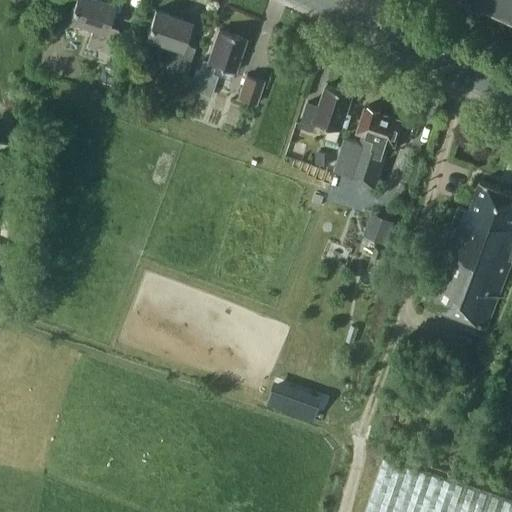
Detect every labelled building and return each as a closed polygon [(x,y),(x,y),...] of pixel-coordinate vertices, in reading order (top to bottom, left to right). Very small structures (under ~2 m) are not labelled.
[(116,29),(117,29),(105,25),(113,3),(104,0),(75,0),(70,16),(94,24),(87,43),(109,51),(109,50),(116,32),(116,29)] [(511,0),(472,0),(511,19),(511,0)] [(186,68),(193,46),(182,43),(189,20),(155,9),(146,34),(170,42),(164,61),(186,68)] [(238,57),(245,37),(218,28),(207,61),(202,59),(199,69),(196,68),(189,89),(210,96),(217,76),(212,73),(214,64),(222,66),(234,70),(235,67),(238,68),(241,58),(238,57)] [(116,73),(120,60),(110,57),(106,70),(116,73)] [(244,74),(237,96),(256,102),(263,80),(244,74)] [(346,123),(349,114),(345,113),(352,92),(326,84),(320,105),(307,101),(300,125),(312,129),(315,120),(340,128),(342,122),(346,123)] [(394,143),(402,118),(379,111),(380,108),(368,104),(367,107),(365,106),(357,130),(362,132),(358,145),(347,178),(374,187),(389,141),(394,143)] [(330,151),(314,150),(314,164),(330,164),(330,151)] [(511,191),(479,179),(468,209),(458,206),(422,301),(486,325),(511,255),(511,191)] [(377,214),(369,235),(386,241),(394,220),(377,214)] [(503,335),(492,331),(488,343),(499,347),(503,335)] [(511,511),(511,500),(383,456),(364,511),(511,511)]
